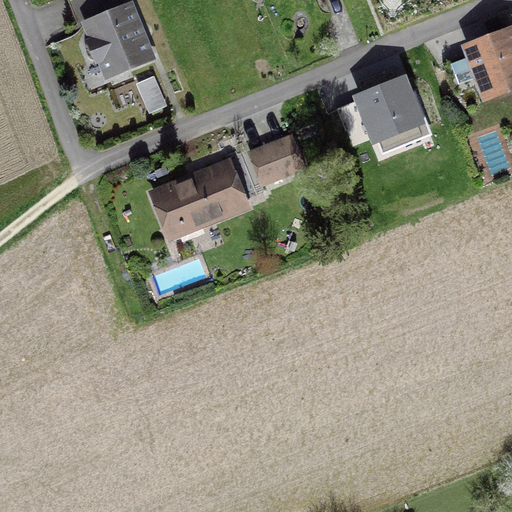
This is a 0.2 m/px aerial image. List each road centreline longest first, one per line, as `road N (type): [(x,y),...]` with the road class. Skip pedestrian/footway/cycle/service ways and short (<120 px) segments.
road 1 (residential): [(84,171),(501,0)]
road 2 (residential): [(18,0),(84,171)]
